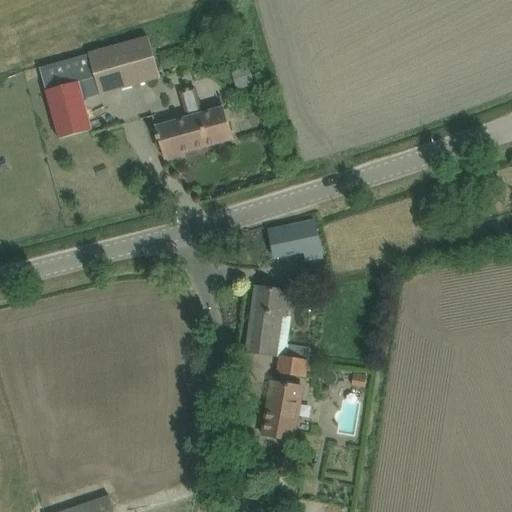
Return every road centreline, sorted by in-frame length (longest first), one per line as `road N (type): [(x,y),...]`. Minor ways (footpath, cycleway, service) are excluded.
road 1 (tertiary): [(187,236),(511,131)]
road 2 (unclassified): [(200,511),(213,359),(187,236)]
road 3 (tertiary): [(0,283),(187,236)]
